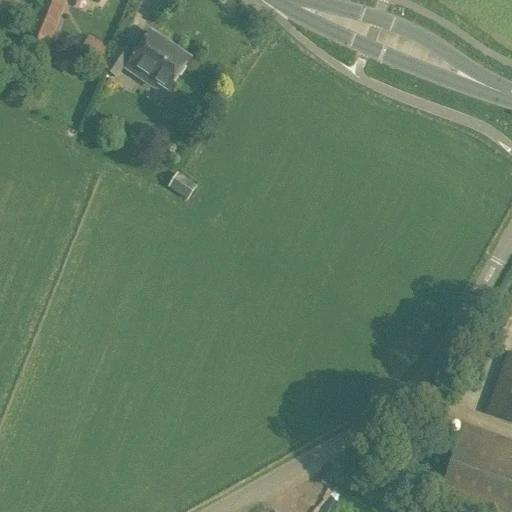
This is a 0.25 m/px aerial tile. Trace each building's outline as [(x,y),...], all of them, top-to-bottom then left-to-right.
[(44,57),(65,5),(59,3),(60,0),(44,0),(25,50),(44,57)] [(167,92),(189,60),(151,34),(126,70),(149,86),(152,82),(167,92)] [(98,65),(106,46),(88,38),(80,58),(98,65)] [(116,79),(133,55),(119,45),(103,70),(116,79)] [(178,174),(168,188),(187,201),(196,187),(178,174)] [(511,423),(511,355),(506,353),(486,415),(511,423)] [(450,511),(508,511),(511,504),(511,441),(461,425),(435,507),(450,511)]
